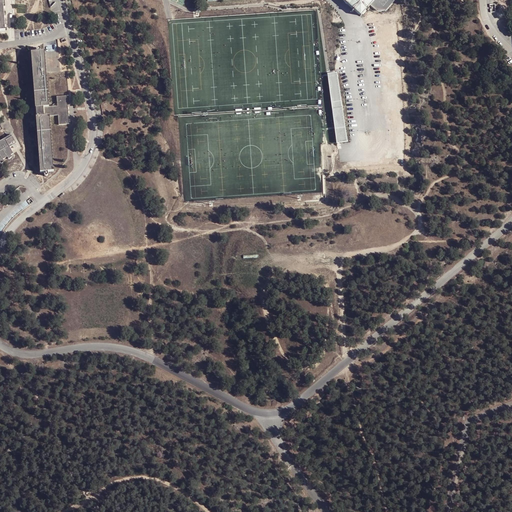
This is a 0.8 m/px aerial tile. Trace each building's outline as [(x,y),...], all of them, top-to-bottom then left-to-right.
[(377,0),(338,0),(361,19),(377,0)] [(379,0),(373,8),(378,12),(386,11),(395,0),(379,0)] [(49,120),(57,119),(58,128),(68,128),(67,118),(67,113),(66,99),(56,100),(56,109),(48,110),(47,100),(45,73),(44,55),(37,55),(31,56),(39,175),(46,175),(53,174),(49,120)] [(328,74),(336,143),(347,142),(337,72),(328,74)] [(16,144),(12,136),(6,140),(4,138),(0,140),(0,163),(0,164),(4,162),(3,160),(7,158),(8,160),(12,157),(11,155),(14,154),(10,148),(16,144)]
